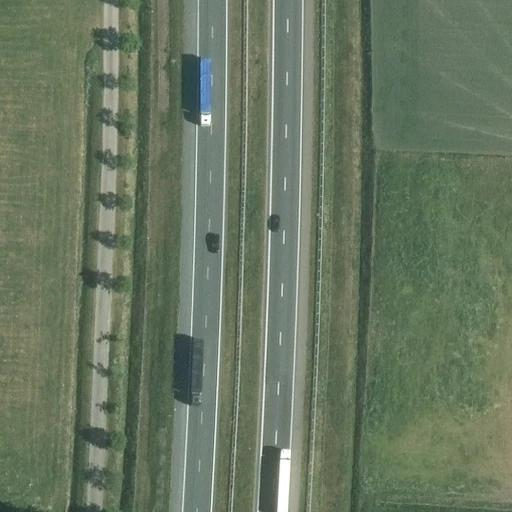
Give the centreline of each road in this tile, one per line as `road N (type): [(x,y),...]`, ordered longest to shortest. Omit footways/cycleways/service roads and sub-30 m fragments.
road 1 (motorway): [(273,511),(288,0)]
road 2 (motorway): [(211,0),(196,511)]
road 3 (unclassified): [(94,511),(108,0)]
